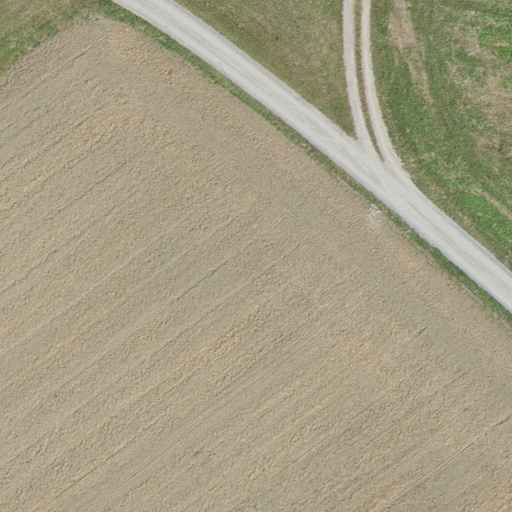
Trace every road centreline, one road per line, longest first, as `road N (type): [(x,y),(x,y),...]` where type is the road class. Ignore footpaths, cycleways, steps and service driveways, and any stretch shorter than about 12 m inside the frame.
road 1 (residential): [(511,288),(364,161),(123,0)]
road 2 (track): [(364,161),(349,0)]
